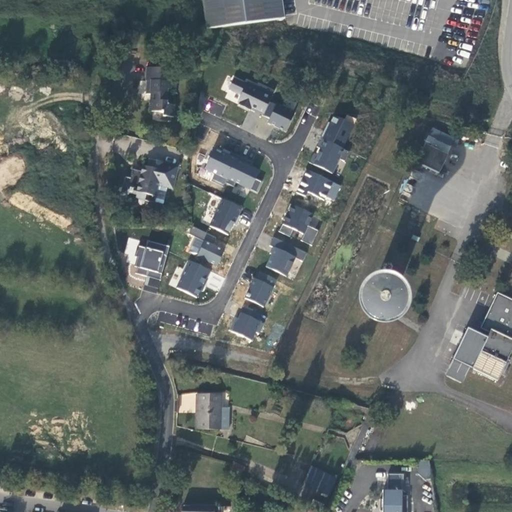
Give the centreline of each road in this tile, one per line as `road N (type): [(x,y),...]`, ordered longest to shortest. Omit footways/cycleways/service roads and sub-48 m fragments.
road 1 (residential): [(287,157),(214,316),(150,302),(131,317)]
road 2 (unknown): [(143,340),(369,397)]
road 3 (residential): [(131,317),(101,234),(91,97)]
road 4 (residential): [(156,511),(167,392),(131,317)]
